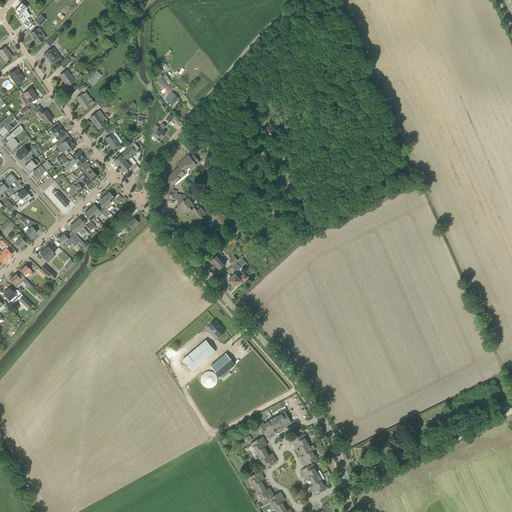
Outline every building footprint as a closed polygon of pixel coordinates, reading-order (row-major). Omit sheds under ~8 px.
[(21,3),(15,10),(14,11),(23,24),(27,22),(26,19),(30,16),(26,10),(27,8),(21,3)] [(41,16),(35,22),(40,26),(46,20),(41,16)] [(36,29),(30,34),(33,38),(34,40),(35,40),(38,44),(46,38),(43,34),(40,35),(36,29)] [(53,36),(46,43),(50,46),(56,39),(53,36)] [(0,53),(5,61),(8,59),(12,57),(8,51),(5,47),(0,50),(0,53)] [(53,48),(44,54),(51,64),(60,58),(53,48)] [(70,55),(67,58),(60,65),(64,68),(74,58),(70,55)] [(21,76),(16,69),(10,74),(17,84),(24,79),(22,75),(21,76)] [(96,69),(88,78),(92,82),(100,73),(96,69)] [(67,70),(59,75),(67,86),(74,81),(67,70)] [(158,80),(164,88),(169,85),(163,77),(161,75),(158,77),(157,78),(158,80)] [(31,88),(26,92),(23,94),(24,95),(29,103),(36,98),(32,92),(33,92),(31,88)] [(180,98),(175,94),(172,92),(165,99),(172,105),(177,100),(177,101),(180,98)] [(88,101),(83,94),(76,98),(84,109),(94,103),(91,98),(88,101)] [(24,115),(30,110),(28,107),(21,111),(24,115)] [(42,109),(37,113),(41,118),(45,123),(49,121),(49,122),(53,119),(46,110),(44,112),(42,109)] [(98,129),(106,124),(103,121),(106,118),(100,110),(90,118),(98,129)] [(8,116),(0,122),(0,128),(0,136),(2,138),(9,131),(7,128),(8,127),(7,126),(12,121),(11,119),(14,116),(12,113),(8,116)] [(139,115),(138,121),(140,122),(139,125),(146,126),(146,122),(145,122),(146,116),(139,115)] [(108,134),(109,133),(115,129),(118,127),(115,123),(112,126),(106,131),(108,134)] [(159,136),(162,138),(166,133),(163,130),(166,126),(163,123),(159,127),(160,128),(153,135),(157,139),(159,136)] [(49,128),(51,130),(50,131),(52,133),(49,135),(51,138),(62,130),(59,125),(55,128),(53,125),(49,128)] [(8,141),(5,143),(7,145),(8,145),(12,150),(19,144),(13,138),(21,131),(18,127),(5,138),(8,141)] [(62,130),(51,138),(52,140),(52,141),(53,142),(54,142),(55,144),(64,138),(62,136),(65,134),(62,130)] [(112,134),(105,139),(113,149),(120,144),(112,134)] [(60,151),(61,150),(73,142),(69,137),(65,140),(64,138),(55,144),(59,149),(60,151)] [(129,148),(114,161),(116,165),(123,159),(125,161),(128,158),(135,151),(131,146),(134,143),(132,140),(126,145),(129,148)] [(76,147),(73,142),(61,150),(63,152),(66,150),(68,152),(76,147)] [(24,147),(15,155),(20,160),(24,156),(27,159),(31,155),(33,153),(30,150),(28,152),(24,147)] [(70,161),(71,163),(71,164),(82,156),(79,151),(71,157),(73,159),(70,161)] [(35,160),(31,155),(27,159),(25,160),(28,163),(25,165),(30,171),(36,165),(33,161),(35,160)] [(191,169),(200,162),(194,155),(191,157),(189,155),(177,164),(179,167),(168,176),(169,177),(165,180),(171,186),(169,188),(169,191),(168,191),(167,197),(169,199),(177,200),(178,199),(181,202),(177,205),(185,215),(188,213),(196,223),(202,218),(205,221),(209,218),(205,213),(206,213),(201,207),(200,207),(198,204),(195,207),(193,204),(194,203),(188,197),(188,198),(184,194),(183,195),(182,194),(178,194),(177,193),(177,190),(174,190),(174,189),(174,187),(189,174),(189,170),(191,169)] [(75,168),(82,163),(86,160),(82,156),(71,164),(71,163),(65,167),(67,170),(73,165),(75,168)] [(137,166),(135,164),(136,163),(131,157),(129,159),(128,158),(125,161),(123,159),(116,165),(123,172),(129,167),(132,170),(137,166)] [(47,170),(52,166),(47,160),(42,164),(47,170)] [(87,162),(83,165),(80,167),(85,173),(92,181),(97,176),(92,171),(89,174),(86,170),(90,165),(87,162)] [(43,174),(45,171),(40,165),(33,171),(35,173),(33,175),(37,179),(43,174)] [(78,179),(77,179),(78,179),(83,185),(85,183),(87,185),(92,181),(85,173),(83,174),(83,175),(80,177),(78,179)] [(9,186),(13,183),(16,185),(12,189),(15,192),(22,186),(20,183),(17,185),(15,182),(17,181),(11,174),(10,175),(9,174),(6,178),(4,180),(5,181),(9,186)] [(78,179),(73,183),(71,185),(78,193),(83,189),(81,187),(83,185),(78,179)] [(12,189),(9,186),(5,181),(3,183),(1,181),(0,182),(0,188),(3,193),(7,190),(9,192),(12,189)] [(72,197),(73,198),(78,193),(71,185),(68,187),(63,192),(70,199),(70,198),(72,197)] [(17,191),(14,195),(19,201),(21,199),(28,193),(24,189),(19,193),(17,191)] [(67,202),(61,195),(57,191),(54,194),(64,206),(67,202)] [(115,198),(114,198),(109,192),(104,196),(110,203),(115,198)] [(24,202),(19,206),(22,210),(31,203),(29,201),(32,198),(28,193),(21,199),(24,202)] [(106,209),(103,211),(108,216),(110,213),(106,210),(112,205),(110,203),(104,196),(99,201),(106,209)] [(102,214),(101,213),(100,211),(94,205),(89,209),(97,218),(102,214)] [(217,220),(222,226),(229,220),(219,208),(213,213),(218,219),(217,220)] [(89,209),(84,214),(90,220),(92,218),(94,220),(97,218),(89,209)] [(31,226),(29,223),(31,220),(21,214),(18,219),(25,223),(24,223),(26,226),(29,229),(25,232),(31,238),(32,238),(33,237),(33,236),(37,233),(31,226)] [(83,232),(84,234),(87,231),(83,227),(85,224),(79,218),(74,222),(83,232)] [(132,228),(138,222),(134,218),(131,221),(130,219),(127,222),(121,227),(122,229),(126,233),(129,230),(132,228)] [(0,229),(3,233),(13,223),(9,219),(2,226),(1,225),(0,225),(0,229)] [(83,232),(74,222),(69,227),(75,233),(78,231),(82,236),(84,234),(83,232)] [(60,235),(56,238),(62,245),(66,242),(71,248),(74,245),(63,233),(60,236),(60,235)] [(19,248),(25,243),(21,237),(18,234),(15,236),(18,240),(15,242),(19,248)] [(104,249),(113,238),(109,234),(99,245),(104,249)] [(80,239),(76,235),(73,237),(84,249),(87,247),(80,239)] [(53,247),(50,244),(45,248),(39,253),(47,262),(55,256),(52,253),(56,250),(53,246),(53,247)] [(0,266),(12,255),(9,251),(6,248),(1,252),(0,250),(0,266)] [(224,255),(220,252),(218,254),(211,260),(214,264),(213,265),(214,267),(216,266),(219,269),(226,263),(221,258),(224,255)] [(234,256),(229,260),(233,265),(238,260),(234,256)] [(69,270),(75,263),(70,260),(64,266),(69,270)] [(26,265),(20,270),(25,276),(28,273),(31,276),(33,273),(31,270),(28,267),(26,265)] [(45,265),(41,269),(53,280),(56,276),(45,265)] [(36,271),(43,278),(46,275),(39,268),(36,271)] [(231,276),(232,277),(228,280),(229,281),(228,282),(230,283),(231,283),(234,287),(238,283),(240,285),(247,278),(244,274),(238,278),(234,273),(231,276)] [(20,279),(16,274),(9,279),(14,284),(16,287),(23,281),(26,284),(28,288),(32,285),(25,277),(22,280),(21,280),(20,279)] [(14,293),(10,288),(3,294),(9,300),(14,296),(17,299),(22,295),(17,290),(14,293)] [(28,309),(32,305),(23,296),(19,300),(28,309)] [(20,306),(17,310),(22,314),(25,309),(20,306)] [(210,324),(208,326),(215,334),(213,336),(216,339),(225,331),(215,320),(214,321),(213,320),(209,323),(210,324)] [(191,370),(215,351),(206,340),(182,358),(191,370)] [(220,377),(236,364),(226,353),(211,366),(220,377)] [(212,371),(209,371),(206,372),(204,373),(202,376),(201,379),(202,383),(204,386),(207,387),(211,387),(214,386),(217,383),(218,379),(217,376),(215,373),(212,371)] [(285,427),(291,423),(292,423),(285,411),(282,413),(282,414),(278,416),(277,416),(273,418),(278,426),(283,423),(285,427)] [(278,426),(273,418),(269,421),(264,424),(264,423),(260,425),(267,437),(274,433),(272,430),(278,426)] [(310,446),(307,442),(305,438),(306,437),(304,433),(292,440),(296,447),(299,445),(302,451),(310,446)] [(258,455),(266,451),(263,445),(266,443),(263,436),(250,443),(252,447),(254,446),(256,451),(258,455)] [(302,458),(305,464),(306,465),(318,459),(316,455),(314,456),(312,451),(316,449),(313,444),(310,446),(302,451),(305,456),(302,458)] [(269,457),(266,451),(258,455),(261,460),(261,459),(264,464),(262,465),(265,468),(277,462),(273,455),(269,457)] [(311,481),(319,476),(317,472),(316,472),(314,467),(315,467),(313,463),(301,470),(305,477),(308,475),(311,481)] [(253,485),(256,489),(264,485),(260,479),(264,477),(260,470),(248,477),(250,481),(251,480),(254,485),(253,485)] [(327,488),(325,485),(324,485),(321,481),(322,481),(319,476),(311,481),(314,486),(311,488),(315,495),(327,488)] [(267,491),(264,485),(256,489),(258,494),(259,494),(261,498),(260,499),(262,502),(269,499),(268,498),(274,495),(270,489),(267,491)] [(280,492),(274,495),(268,498),(269,499),(270,502),(272,501),(274,506),(276,511),(284,506),(281,501),(284,499),(280,492)] [(325,509),(320,511),(335,511),(330,502),(323,506),(325,509)]
